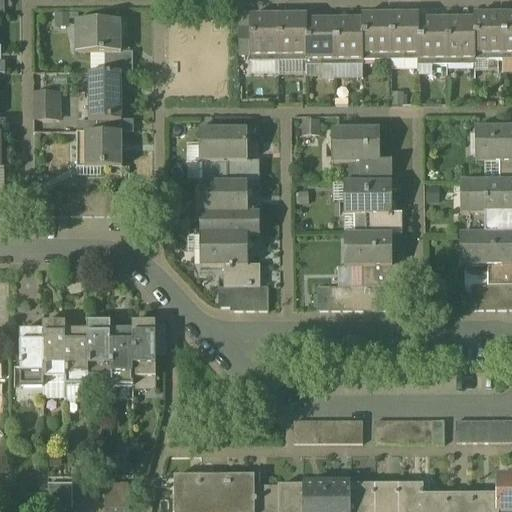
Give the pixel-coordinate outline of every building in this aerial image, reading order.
[(503,17),(475,18),(475,23),(475,62),(503,62),(503,17)] [(511,17),(503,17),(503,62),(511,62),(511,17)] [(279,19),(250,19),(250,31),(250,59),(250,64),(279,64),(279,62),(279,19)] [(307,19),(279,19),(279,62),(307,62),(307,23),(307,19)] [(391,19),(363,19),(363,24),(363,63),(391,63),(391,19)] [(419,19),(391,19),(391,63),(419,63),(419,23),(419,19)] [(335,23),(307,23),(307,62),(307,69),(335,69),(335,23)] [(363,24),(335,23),(335,69),(363,69),(363,63),(363,24)] [(447,23),(419,23),(419,63),(419,67),(447,67),(447,23)] [(475,23),(447,23),(447,67),(475,67),(475,62),(475,23)] [(121,24),(75,25),(76,57),(105,56),(122,56),(122,55),(121,24)] [(250,59),(250,31),(239,31),(239,59),(250,59)] [(122,55),(122,56),(105,56),(105,76),(122,76),(134,76),(134,55),(122,55)] [(105,76),(89,76),(89,125),(98,125),(122,125),(122,122),(122,76),(105,76)] [(63,122),(64,94),(35,94),(34,122),(63,122)] [(122,122),(122,125),(98,125),(98,136),(120,136),(134,136),(134,122),(122,122)] [(322,122),(303,122),(303,137),(322,137),(322,122)] [(511,131),(476,132),(476,167),(500,166),(501,186),(511,186),(511,185),(511,131)] [(381,132),(332,133),(333,167),(361,167),(360,187),(394,186),(394,167),(381,167),(381,132)] [(248,133),(200,133),(200,167),(248,166),(248,165),(248,133)] [(98,136),(78,137),(78,157),(87,157),(87,172),(120,171),(120,136),(98,136)] [(248,166),(200,167),(200,188),(249,187),(260,187),(260,165),(248,165),(248,166)] [(360,187),(345,187),(345,219),(366,219),(366,239),(393,238),(402,238),(402,216),(394,216),(394,186),(360,187)] [(501,186),(465,186),(465,219),(486,219),(487,238),(511,237),(511,200),(511,186),(501,186)] [(200,188),(199,188),(200,221),(224,220),(249,220),(249,216),(249,187),(200,188)] [(81,196),(69,197),(69,220),(81,220),(81,196)] [(92,196),(81,196),(81,220),(93,220),(92,196)] [(105,196),(92,196),(93,220),(105,220),(105,196)] [(117,196),(105,196),(105,220),(117,220),(117,196)] [(130,196),(117,196),(117,220),(130,220),(130,196)] [(46,220),(46,197),(34,197),(35,221),(46,220)] [(58,220),(58,197),(46,197),(46,220),(58,220)] [(69,197),(58,197),(58,220),(69,220),(69,197)] [(249,216),(249,220),(224,220),(224,239),(249,239),(261,239),(261,216),(249,216)] [(178,224),(177,233),(195,235),(196,226),(178,224)] [(511,237),(487,238),(461,238),(461,269),(489,269),(489,290),(508,290),(511,289),(511,237)] [(366,239),(345,239),(346,270),(363,270),(363,291),(366,291),(377,291),(401,290),(405,290),(405,270),(393,270),(393,238),(366,239)] [(224,239),(200,240),(200,272),(224,272),(249,272),(249,268),(249,239),(224,239)] [(261,268),(249,268),(249,272),(224,272),(225,291),(231,291),(244,291),(256,291),(261,291),(261,268)] [(401,290),(377,291),(378,315),(401,314),(401,290)] [(484,290),(473,290),(473,314),(484,314),(484,290)] [(497,314),(497,290),(489,290),(484,290),(484,314),(497,314)] [(508,290),(497,290),(497,314),(508,314),(508,290)] [(225,291),(219,291),(219,310),(231,310),(231,291),(225,291)] [(244,291),(231,291),(231,310),(231,315),(244,315),(244,291)] [(256,291),(244,291),(244,315),(256,315),(256,291)] [(269,315),(269,291),(261,291),(256,291),(256,315),(269,315)] [(329,315),(329,291),(316,291),(317,315),(329,315)] [(340,291),(329,291),(329,315),(340,315),(340,291)] [(354,291),(340,291),(340,315),(354,315),(354,291)] [(366,315),(366,291),(363,291),(354,291),(354,315),(366,315)] [(377,291),(366,291),(366,315),(378,315),(377,291)] [(110,326),(88,327),(88,335),(88,383),(111,383),(111,334),(110,326)] [(156,326),(133,326),(133,334),(133,382),(156,382),(156,326)] [(66,327),(43,327),(43,335),(44,383),(66,383),(66,335),(66,327)] [(133,334),(111,334),(111,383),(111,391),(133,391),(133,382),(133,334)] [(44,383),(43,335),(20,335),(20,391),(44,391),(44,383)] [(88,335),(66,335),(66,383),(66,391),(88,391),(88,383),(88,335)] [(111,383),(88,383),(88,391),(88,394),(111,394),(111,391),(111,383)] [(88,391),(66,391),(66,403),(67,403),(67,402),(88,402),(88,403),(88,394),(88,391)] [(468,424),(456,424),(456,446),(468,446),(468,424)] [(479,446),(479,424),(468,424),(468,446),(479,446)] [(490,424),(479,424),(479,446),(490,446),(490,424)] [(501,424),(490,424),(490,446),(501,446),(501,424)] [(511,424),(501,424),(501,446),(511,446),(511,424)] [(305,425),(294,425),(294,448),(306,448),(305,425)] [(317,425),(305,425),(306,448),(317,448),(317,425)] [(328,425),(317,425),(317,448),(328,448),(328,425)] [(340,425),(328,425),(328,448),(340,448),(340,425)] [(351,448),(351,425),(340,425),(340,448),(351,448)] [(363,425),(351,425),(351,448),(363,448),(363,425)] [(386,425),(375,425),(375,448),(387,447),(386,425)] [(398,425),(386,425),(387,447),(398,447),(398,425)] [(410,447),(409,425),(398,425),(398,447),(410,447)] [(421,425),(409,425),(410,447),(421,447),(421,425)] [(432,425),(421,425),(421,447),(432,447),(432,425)] [(444,425),(432,425),(432,447),(444,447),(444,425)] [(511,511),(511,478),(511,480),(499,480),(499,499),(499,511),(511,511)] [(201,511),(202,481),(175,481),(174,511),(201,511)] [(228,511),(228,481),(202,481),(201,511),(228,511)] [(254,481),(228,481),(228,511),(266,511),(267,491),(254,492),(254,481)] [(129,486),(105,487),(105,511),(129,511),(129,486)] [(73,487),(49,487),(49,489),(49,511),(73,511),(73,487)] [(399,511),(399,489),(375,490),(375,511),(399,511)] [(423,511),(423,499),(423,489),(399,489),(399,511),(423,511)] [(327,511),(327,490),(303,491),(303,511),(327,511)] [(351,511),(351,490),(327,490),(327,511),(351,511)] [(375,511),(375,490),(351,490),(351,511),(375,511)] [(303,511),(303,491),(267,491),(266,511),(303,511)] [(448,511),(448,499),(423,499),(423,511),(448,511)] [(473,511),(473,499),(448,499),(448,511),(473,511)] [(499,511),(499,499),(473,499),(473,511),(499,511)]
